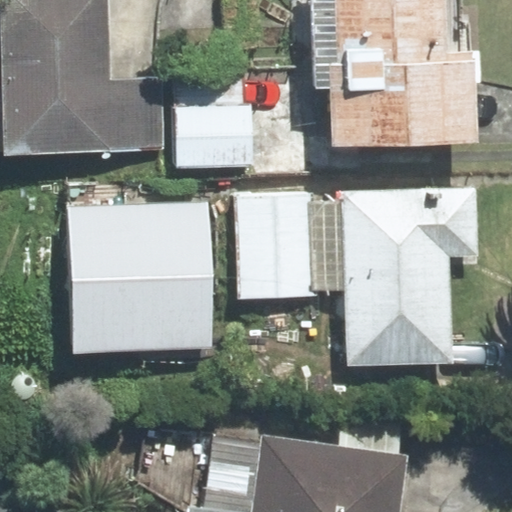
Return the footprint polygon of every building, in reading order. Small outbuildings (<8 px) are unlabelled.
[(98,87),(95,0),(0,0),(0,156),(157,153),(155,85),(98,87)] [(308,93),(309,150),(449,148),(449,132),(456,132),(456,90),(472,90),(471,18),(452,19),(451,0),(287,0),(289,94),(308,93)] [(167,170),(240,168),(238,113),(166,114),(167,170)] [(434,262),(463,261),(462,195),(226,197),(227,301),(334,300),(335,368),(435,367),(434,262)] [(197,210),(50,215),(55,355),(201,351),(197,210)] [(388,511),(394,463),(210,442),(202,511),(388,511)]
